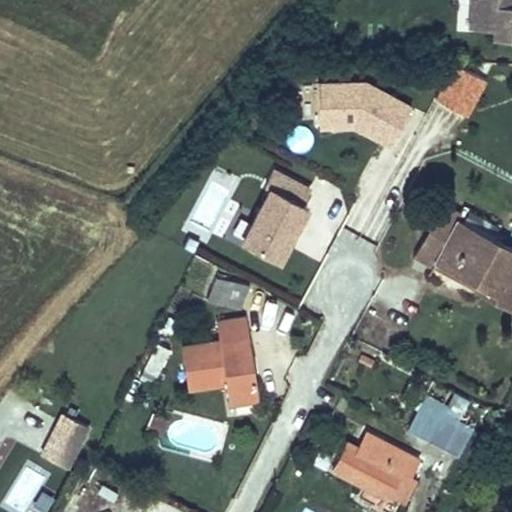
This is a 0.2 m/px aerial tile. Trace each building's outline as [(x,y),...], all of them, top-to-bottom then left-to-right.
[(511,0),(478,0),(474,4),(470,4),(468,28),(492,29),(492,38),(511,39),(511,0)] [(333,57),(333,43),(314,42),(313,56),(333,57)] [(453,61),(436,98),(469,114),(487,78),(453,61)] [(412,109),(367,83),(315,85),(316,131),(354,130),(389,149),(412,109)] [(251,216),(257,219),(242,247),(280,266),(308,213),(297,207),(307,188),(274,171),(251,216)] [(511,250),(503,246),(458,222),(460,215),(443,207),(417,258),(431,266),(436,260),(480,283),(478,289),(511,307),(511,250)] [(248,288),(222,274),(210,295),(237,309),(248,288)] [(242,361),(251,359),(245,320),(216,324),(218,344),(182,348),(187,387),(226,383),(228,401),(257,397),(254,378),(245,379),(242,361)] [(160,374),(169,345),(153,340),(143,369),(160,374)] [(468,368),(488,374),(493,361),(472,354),(468,368)] [(362,356),(359,360),(366,364),(372,367),(374,362),(362,356)] [(254,378),(251,359),(242,361),(245,379),(254,378)] [(426,396),(410,430),(458,456),(476,422),(426,396)] [(87,426),(62,414),(41,455),(66,468),(87,426)] [(165,420),(158,419),(153,433),(160,436),(165,420)] [(334,472),(389,501),(402,474),(412,478),(419,463),(366,436),(360,449),(348,443),(334,472)] [(402,474),(389,501),(403,508),(417,481),(412,478),(402,474)] [(45,511),(53,500),(42,494),(33,508),(39,511),(45,511)]
